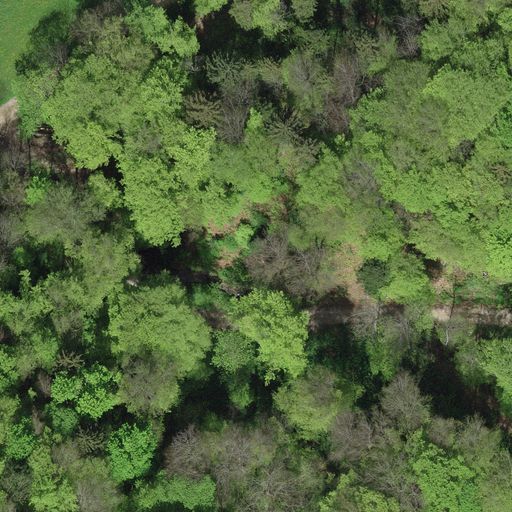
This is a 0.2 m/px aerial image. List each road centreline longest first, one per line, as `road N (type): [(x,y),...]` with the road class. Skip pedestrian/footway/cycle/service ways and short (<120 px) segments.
road 1 (track): [(511,318),(228,317),(165,307),(0,176)]
road 2 (track): [(0,112),(149,0)]
